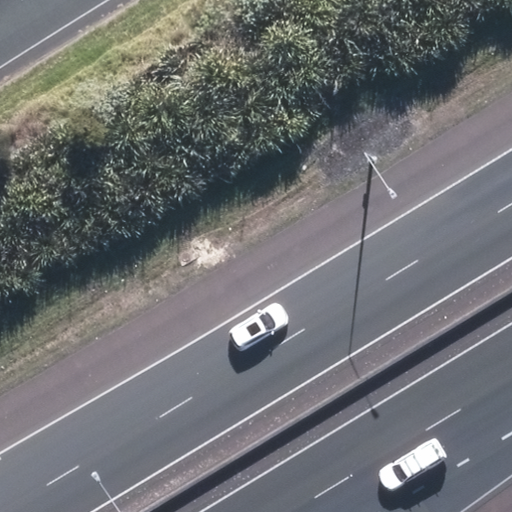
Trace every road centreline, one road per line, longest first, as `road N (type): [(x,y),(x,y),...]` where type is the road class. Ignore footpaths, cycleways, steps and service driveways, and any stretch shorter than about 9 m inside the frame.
road 1 (motorway): [(0,480),(511,168)]
road 2 (motorway): [(503,396),(312,511)]
road 3 (motorway): [(503,396),(351,511)]
